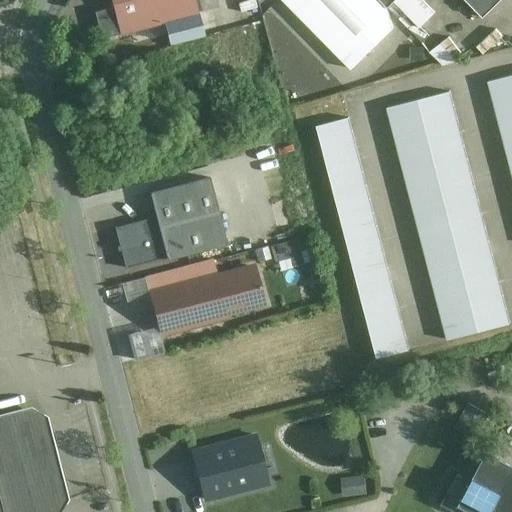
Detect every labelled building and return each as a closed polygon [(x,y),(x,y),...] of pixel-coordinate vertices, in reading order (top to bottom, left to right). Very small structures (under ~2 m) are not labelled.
[(208,38),(198,0),(115,0),(123,34),(168,24),(173,46),(208,38)] [(284,0),(354,69),(394,29),(389,6),(395,0),(470,0),(485,14),(499,0),(284,0)] [(446,68),(466,54),(452,35),(432,50),(446,68)] [(511,73),(489,80),(511,162),(511,73)] [(452,93),(391,109),(450,339),(511,323),(452,93)] [(352,118),(321,126),(381,357),(411,349),(352,118)] [(130,266),(232,239),(215,177),(153,192),(160,219),(119,229),(130,266)] [(301,245),(275,250),(279,267),(305,262),(301,245)] [(163,337),(269,306),(256,260),(149,292),(163,337)] [(0,511),(62,511),(69,496),(50,418),(33,408),(0,417),(0,511)] [(207,503),(270,485),(256,435),(193,453),(207,503)] [(466,511),(511,511),(511,467),(488,456),(459,508),(466,511)] [(344,476),(345,494),(369,493),(368,474),(344,476)]
